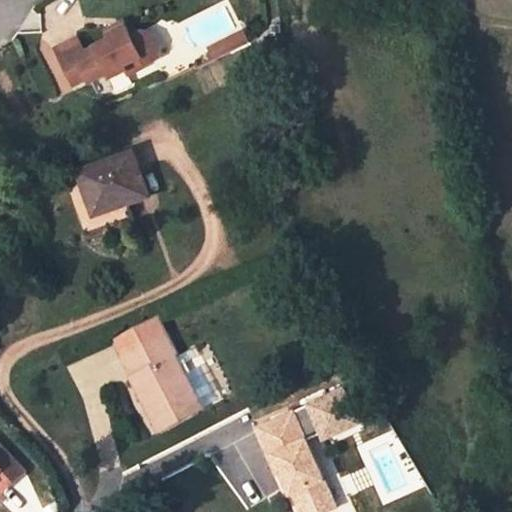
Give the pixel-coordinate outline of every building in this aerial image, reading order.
[(94,18),(72,31),(93,66),(105,58),(108,63),(125,52),(128,56),(142,47),(144,50),(172,33),(175,19),(168,7),(154,2),(144,7),(140,0),(136,0),(122,9),(126,15),(101,29),(94,18)] [(250,43),(272,31),(266,20),(244,31),(250,43)] [(250,43),(244,31),(233,37),(239,49),(250,43)] [(112,144),(122,186),(154,175),(156,180),(187,171),(172,123),(112,144)] [(123,191),(156,180),(154,175),(122,186),(123,191)] [(190,313),(146,330),(162,366),(160,366),(185,420),(225,402),(201,349),(206,347),(190,313)] [(333,442),(323,412),(284,426),(295,456),(299,454),(305,472),(313,495),(315,494),(321,511),(350,511),(341,484),(348,482),(333,441),(333,442)] [(17,423),(7,434),(37,466),(48,456),(17,423)] [(0,483),(17,469),(24,477),(37,466),(7,434),(0,439),(0,483)] [(299,454),(295,456),(301,474),(305,472),(299,454)] [(348,482),(341,484),(350,511),(356,511),(358,511),(348,482)]
